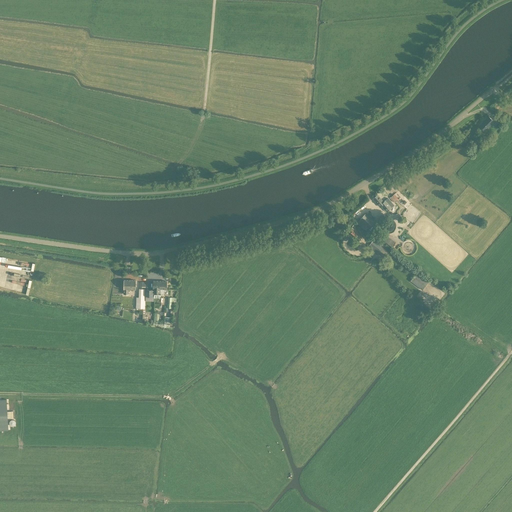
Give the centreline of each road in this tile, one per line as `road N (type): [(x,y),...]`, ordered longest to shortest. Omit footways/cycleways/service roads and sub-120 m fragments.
road 1 (unclassified): [(0,237),(146,254),(299,216),(379,175),(511,74)]
road 2 (track): [(374,511),(511,351)]
road 3 (track): [(175,166),(203,114),(214,0)]
